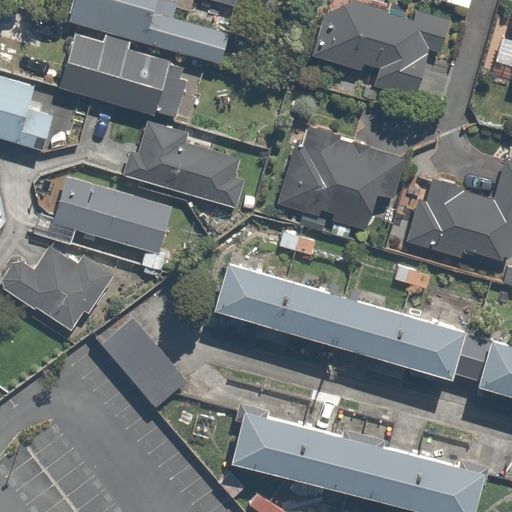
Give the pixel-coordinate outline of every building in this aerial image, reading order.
[(107,32),(132,38),(224,63),(233,31),(163,12),(166,0),(74,0),(69,21),(107,32)] [(241,0),(207,0),(239,9),(241,0)] [(413,16),(353,0),(327,0),(313,53),(378,71),(374,84),(419,96),(428,63),(444,67),(459,12),(417,1),(413,16)] [(75,34),(61,84),(176,115),(189,67),(129,51),(132,38),(107,32),(104,42),(75,34)] [(0,133),(47,145),(59,99),(34,93),(37,82),(0,72),(0,133)] [(138,119),(123,175),(242,208),(253,166),(187,148),(191,134),(138,119)] [(405,157),(301,128),(281,199),(329,212),(326,224),(363,234),(373,196),(393,201),(405,157)] [(469,190),(433,182),(429,197),(418,195),(408,239),(432,244),(430,251),(468,259),(469,253),(511,262),(511,165),(503,163),(494,201),(468,195),(469,190)] [(180,203),(65,173),(54,214),(38,210),(32,233),(74,244),(78,228),(167,251),(180,203)] [(39,266),(13,252),(0,275),(0,281),(82,326),(112,270),(53,239),(39,266)] [(377,355),(373,370),(415,382),(419,367),(456,377),(470,328),(232,261),(218,310),(257,321),(254,333),(295,345),(299,333),(377,355)] [(125,310),(96,335),(157,403),(185,378),(125,310)] [(511,338),(496,334),(480,385),(511,394),(511,338)] [(474,511),(485,470),(248,413),(235,469),(416,511),(474,511)]
